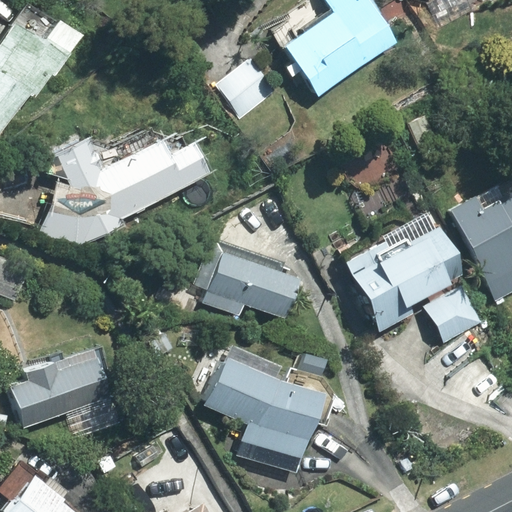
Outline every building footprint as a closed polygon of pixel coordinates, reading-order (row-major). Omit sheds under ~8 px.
[(0,0),(0,26),(15,4),(7,0),(0,0)] [(0,26),(0,126),(23,91),(28,94),(41,74),(47,77),(74,35),(19,0),(17,0),(15,4),(0,26)] [(355,0),(293,0),(251,31),(286,78),(295,71),(314,96),(387,42),(355,0)] [(424,0),(440,27),(472,9),(467,0),(424,0)] [(275,92),(247,57),(219,79),(247,114),(275,92)] [(65,217),(80,244),(117,224),(114,218),(202,169),(185,140),(148,160),(152,168),(65,217)] [(0,190),(30,182),(25,163),(0,170),(0,190)] [(511,178),(448,208),(491,300),(511,290),(511,178)] [(380,253),(374,242),(336,261),(371,332),(409,313),(404,302),(459,275),(434,226),(380,253)] [(217,250),(199,299),(237,313),(240,304),(277,317),(291,277),(217,250)] [(0,253),(0,297),(13,303),(28,264),(0,253)] [(463,308),(453,288),(418,305),(428,325),(463,308)] [(154,322),(134,335),(154,364),(173,351),(154,322)] [(20,428),(105,395),(85,345),(0,378),(20,428)] [(292,473),(315,389),(271,377),(275,363),(217,347),(200,408),(242,420),(232,457),(292,473)] [(57,498),(27,474),(0,507),(0,511),(66,511),(54,502),(57,498)]
